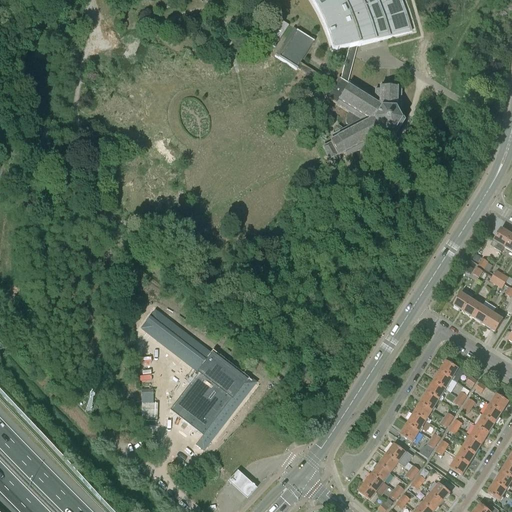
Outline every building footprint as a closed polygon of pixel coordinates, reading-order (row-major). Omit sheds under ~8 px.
[(311,0),(313,2),(326,27),(335,53),(348,50),(340,80),(338,78),(333,86),(300,64),(314,42),(293,29),(275,56),(274,57),(296,71),(297,70),(330,91),(325,98),(337,105),(336,106),(348,114),(345,118),(345,124),(347,129),(342,132),(341,129),(337,127),(334,133),(336,135),(330,137),(332,141),(330,142),(331,143),(322,148),(329,161),(338,156),(339,158),(344,155),(346,158),(381,140),(381,137),(394,138),(403,123),(397,111),(400,110),(400,92),(396,92),(396,90),(395,90),(395,87),(391,87),(391,86),(384,85),(384,87),(380,87),(380,89),(379,89),(379,91),(375,91),(374,100),(349,84),(349,85),(347,84),(355,53),(354,53),(353,48),(413,33),(401,0),(311,0)] [(77,9),(64,1),(58,10),(71,18),(77,9)] [(288,26),(280,21),(266,43),(274,48),(288,26)] [(504,249),(511,236),(501,229),(493,242),(504,249)] [(477,264),(481,258),(476,255),(472,260),(477,264)] [(482,259),(478,266),(484,270),(485,268),(488,270),(490,265),(482,259)] [(471,274),(474,269),(468,265),(465,270),(471,274)] [(482,273),(483,272),(476,268),(472,275),(479,279),(479,278),(480,278),(483,274),(482,273)] [(500,278),(502,275),(496,272),(493,277),(500,281),(501,279),(500,278)] [(505,285),(508,279),(502,275),(500,278),(501,279),(500,281),(505,285)] [(500,281),(493,277),(489,282),(495,286),(497,283),(498,284),(500,281)] [(502,290),(505,285),(500,281),(498,284),(497,283),(495,286),(502,290)] [(464,313),(472,301),(461,294),(453,306),(464,313)] [(482,308),(472,301),(464,313),(474,320),(482,308)] [(493,314),(482,308),(474,320),(485,327),(493,314)] [(199,373),(170,411),(203,436),(199,441),(206,447),(255,383),(248,377),(245,381),(156,313),(143,330),(199,373)] [(493,314),(485,327),(496,333),(503,321),(493,314)] [(452,381),(458,370),(446,362),(439,373),(452,381)] [(445,391),(452,381),(439,373),(433,384),(445,391)] [(472,389),(477,382),(470,378),(466,384),(472,389)] [(485,388),(479,384),(479,383),(475,390),(481,395),(485,388)] [(439,402),(445,391),(433,384),(426,394),(439,402)] [(457,398),(464,403),(467,397),(460,393),(457,398)] [(432,412),(439,402),(426,394),(420,405),(432,412)] [(490,406),(502,414),(509,403),(496,395),(490,406)] [(464,403),(457,398),(453,404),(460,408),(464,403)] [(465,405),(472,409),(475,404),(468,400),(465,405)] [(158,420),(158,403),(140,402),(140,420),(158,420)] [(426,423),(432,412),(420,405),(413,415),(426,423)] [(472,409),(465,405),(461,411),(468,415),(472,409)] [(490,406),(483,417),(495,425),(502,414),(490,406)] [(444,419),(450,424),(454,418),(444,411),(440,417),(444,419)] [(419,434),(426,423),(413,415),(407,426),(419,434)] [(495,425),(483,417),(476,427),(489,435),(495,425)] [(450,424),(444,419),(440,425),(447,429),(450,424)] [(452,426),(458,430),(462,425),(455,421),(452,426)] [(419,434),(407,426),(400,437),(412,444),(419,434)] [(458,430),(452,426),(448,432),(455,436),(458,430)] [(476,427),(470,438),(482,445),(489,435),(476,427)] [(434,435),(430,440),(437,445),(441,439),(434,435)] [(482,445),(470,438),(463,448),(475,456),(482,445)] [(437,445),(430,440),(427,446),(434,450),(437,445)] [(438,447),(445,452),(449,446),(442,442),(438,447)] [(415,477),(419,472),(413,466),(412,467),(408,464),(413,458),(406,453),(405,454),(394,445),(387,456),(398,464),(404,469),(408,472),(415,477)] [(445,452),(438,447),(435,453),(442,457),(445,452)] [(463,448),(456,459),(469,466),(475,456),(463,448)] [(426,459),(430,453),(422,449),(419,454),(426,459)] [(387,456),(379,465),(391,474),(398,464),(387,456)] [(469,466),(456,459),(450,469),(462,477),(469,466)] [(511,465),(507,462),(501,473),(511,480),(511,465)] [(391,474),(379,465),(372,475),(384,484),(391,474)] [(237,469),(227,479),(246,498),(257,487),(237,469)] [(415,477),(408,472),(404,477),(411,482),(415,477)] [(506,491),(511,482),(511,480),(501,473),(494,483),(506,491)] [(372,475),(364,485),(376,494),(384,484),(372,475)] [(419,476),(415,481),(421,486),(425,481),(419,476)] [(421,486),(415,481),(411,486),(417,491),(421,486)] [(500,502),(506,491),(494,483),(487,494),(500,502)] [(370,503),(376,494),(364,485),(358,494),(370,503)] [(431,494),(442,504),(450,494),(439,485),(431,494)] [(393,491),(400,496),(404,491),(398,486),(393,491)] [(400,496),(393,491),(389,496),(395,501),(400,496)] [(435,511),(442,504),(431,494),(423,504),(432,511),(435,511)] [(403,495),(399,501),(406,506),(410,500),(403,495)] [(406,506),(399,501),(395,506),(401,511),(406,506)] [(379,511),(386,511),(391,507),(385,502),(378,510),(379,511)]
